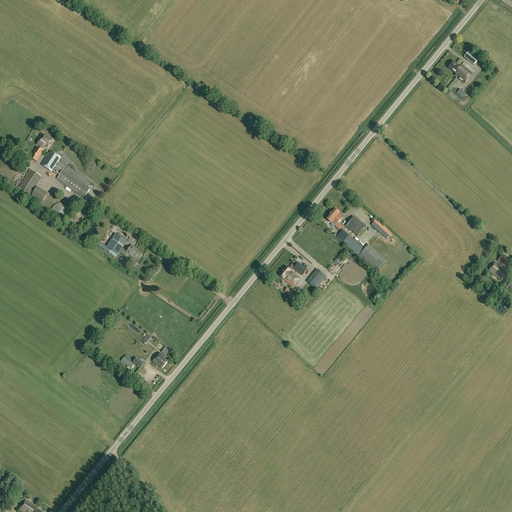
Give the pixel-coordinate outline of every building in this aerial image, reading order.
[(471,54),(466,59),(473,65),(478,60),(471,54)] [(448,68),(456,74),(454,76),(464,84),(472,74),(461,66),(460,67),(453,62),(448,68)] [(456,94),(462,99),(466,94),(460,89),(456,94)] [(43,149),(45,146),(48,148),(52,140),(44,135),(42,134),(41,134),(39,138),(39,139),(40,140),(37,145),(43,149)] [(38,147),(30,158),(36,162),(44,151),(38,147)] [(61,173),(57,180),(84,198),(93,185),(59,162),(61,159),(51,152),(41,166),(52,173),(55,169),(61,173)] [(30,169),(18,188),(30,196),(42,177),(30,169)] [(69,212),(68,209),(67,207),(65,205),(63,204),(60,203),(58,204),(55,205),(54,206),(52,209),(51,211),(51,214),(52,216),(54,218),(56,220),(58,221),(61,221),(64,220),(66,219),(68,217),(69,214),(69,212)] [(339,213),(334,209),(326,219),(331,224),(331,223),(339,230),(342,227),(338,224),(343,217),(339,214),(339,213)] [(365,227),(354,217),(346,227),(358,236),(365,227)] [(386,239),(391,234),(376,220),(371,225),(386,239)] [(337,237),(351,250),(356,245),(342,231),(337,237)] [(117,255),(126,242),(117,237),(109,250),(117,255)] [(137,257),(140,259),(143,255),(131,247),(126,254),(135,260),(137,257)] [(362,253),(364,250),(362,248),(355,254),(358,257),(376,273),(380,268),(362,253)] [(511,263),(511,262),(503,255),(497,262),(501,265),(499,267),(495,263),(489,271),(500,280),(506,272),(502,269),(504,267),(507,269),(511,263)] [(307,270),(298,263),(293,269),(302,276),(307,270)] [(293,287),(300,279),(291,271),(287,268),(280,277),(283,280),(284,280),(293,287)] [(307,283),(313,287),(323,275),(317,270),(307,283)] [(132,352),(144,360),(151,352),(139,343),(132,352)] [(168,362),(165,359),(166,359),(160,354),(153,362),(158,367),(159,366),(162,369),(168,362)] [(134,366),(124,358),(121,361),(131,369),(134,366)] [(133,362),(140,368),(143,364),(136,358),(133,362)] [(26,500),(19,510),(21,511),(40,511),(36,509),(37,508),(26,500)]
